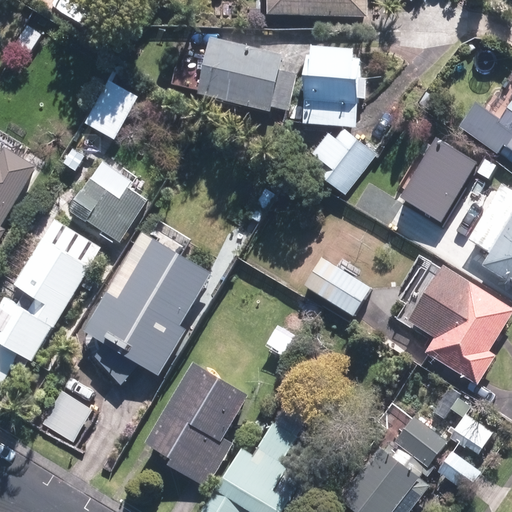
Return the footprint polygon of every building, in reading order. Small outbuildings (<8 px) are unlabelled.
[(369,0),(267,0),(267,13),(369,15),(369,0)] [(438,14),(402,13),(402,49),(438,50),(438,14)] [(290,108),(298,74),(281,70),(285,54),(214,37),(201,93),(270,110),(272,104),(290,108)] [(312,55),(307,55),(304,123),(358,126),(361,57),(355,57),(355,47),(312,45),(312,55)] [(142,98),(111,81),(86,128),(117,144),(142,98)] [(511,90),(486,129),(511,146),(511,90)] [(328,131),(314,152),(347,176),(368,146),(343,128),(337,137),(328,131)] [(481,161),(440,136),(404,195),(444,220),(481,161)] [(0,241),(45,166),(8,145),(1,158),(0,157),(0,241)] [(92,177),(72,210),(123,240),(150,195),(129,183),(122,194),(92,177)] [(492,251),(482,266),(511,284),(511,180),(510,179),(472,238),(492,251)] [(89,330),(106,340),(97,355),(125,384),(140,360),(160,372),(188,325),(180,320),(210,269),(146,232),(89,330)] [(9,294),(0,309),(0,385),(2,386),(22,353),(36,361),(93,266),(43,237),(16,282),(41,297),(34,309),(9,294)] [(327,260),(310,287),(356,316),(373,288),(327,260)] [(511,314),(511,305),(444,265),(410,321),(436,336),(427,352),(481,384),(498,356),(490,351),(511,314)] [(248,393),(197,363),(150,445),(172,457),(168,464),(206,486),(232,441),(223,436),(248,393)] [(439,395),(425,416),(483,454),(497,434),(439,395)] [(93,415),(66,399),(48,429),(75,445),(93,415)] [(347,501),(338,511),(339,511),(414,511),(435,486),(422,476),(425,472),(430,476),(442,461),(437,457),(451,440),(417,413),(397,437),(404,442),(399,448),(393,443),(387,449),(383,446),(342,497),(347,501)] [(245,446),(218,488),(257,511),(284,511),(291,500),(277,491),(293,465),(285,460),(301,434),(275,419),(255,452),(245,446)] [(458,454),(444,473),(468,491),(483,472),(458,454)]
